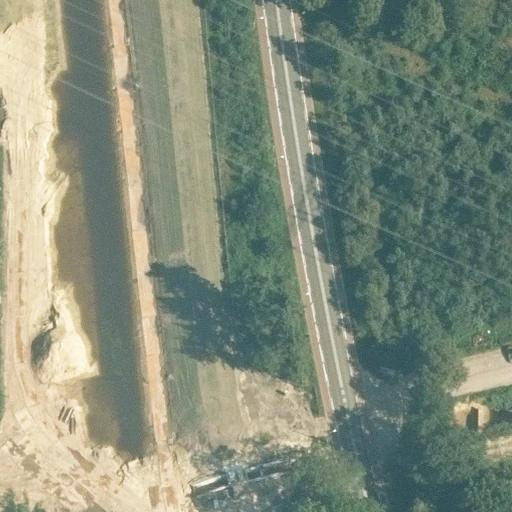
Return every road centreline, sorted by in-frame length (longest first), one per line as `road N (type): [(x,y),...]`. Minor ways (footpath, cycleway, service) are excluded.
road 1 (tertiary): [(345,410),(275,0)]
road 2 (unclassified): [(345,410),(511,372)]
